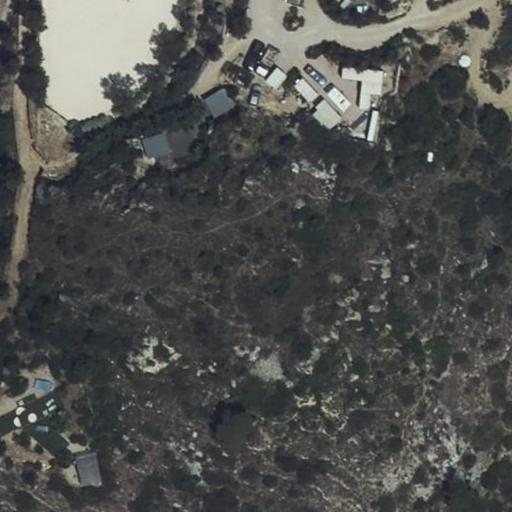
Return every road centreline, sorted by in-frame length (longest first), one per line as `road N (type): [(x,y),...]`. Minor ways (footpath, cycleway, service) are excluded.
road 1 (motorway): [(511,340),(212,389),(0,403)]
road 2 (track): [(269,0),(308,23),(372,37),(477,0)]
road 3 (motorway): [(346,511),(511,485)]
